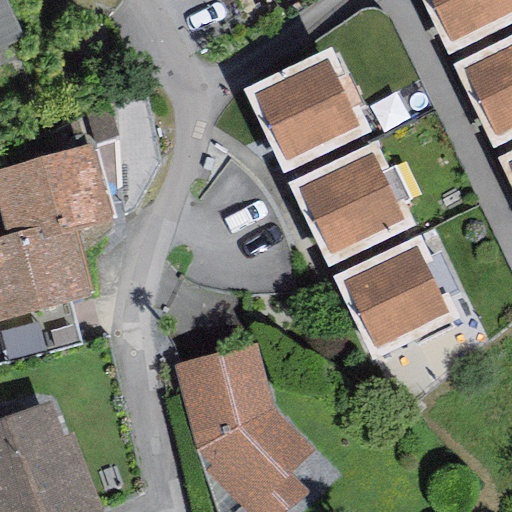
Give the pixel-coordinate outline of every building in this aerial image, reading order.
[(0,0),(0,53),(25,42),(6,0),(0,0)] [(511,0),(430,0),(450,40),(511,10),(511,0)] [(511,42),(464,65),(496,132),(511,124),(511,42)] [(328,58),(255,93),(287,160),(360,125),(328,58)] [(90,145),(0,169),(0,216),(5,236),(22,232),(25,244),(72,232),(111,221),(90,145)] [(371,153),(298,187),(330,254),(403,220),(371,153)] [(5,236),(0,237),(0,341),(6,363),(80,343),(69,301),(89,296),(72,232),(25,244),(22,232),(5,236)] [(416,247),(343,281),(375,348),(448,314),(416,247)] [(256,344),(172,367),(196,452),(216,511),(284,511),(308,492),(289,474),(312,451),(272,409),(256,344)] [(51,400),(0,419),(0,511),(102,511),(73,432),(64,435),(51,400)]
